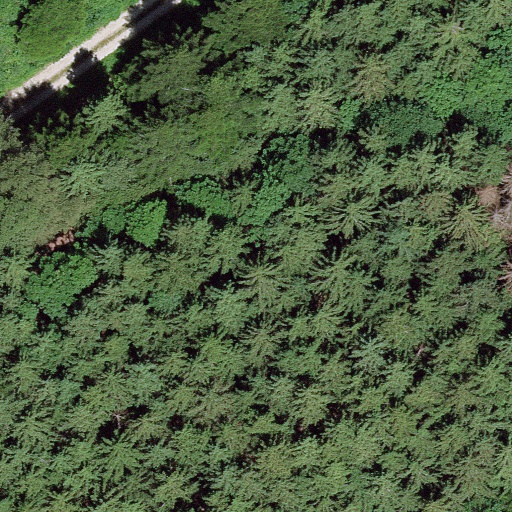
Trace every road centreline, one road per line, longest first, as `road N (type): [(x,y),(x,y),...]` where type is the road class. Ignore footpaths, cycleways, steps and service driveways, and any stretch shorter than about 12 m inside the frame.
road 1 (track): [(511,105),(315,148),(133,232),(0,275)]
road 2 (track): [(0,112),(164,0)]
